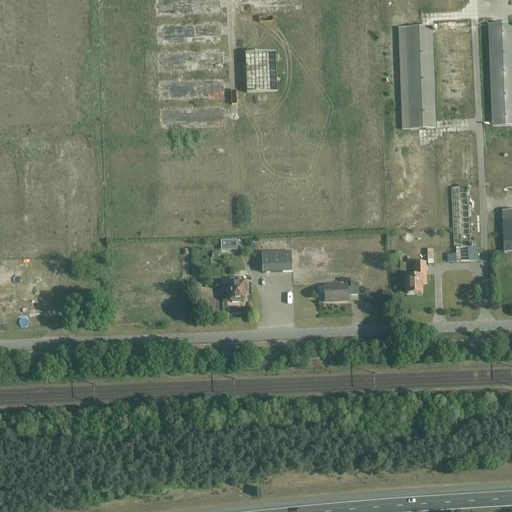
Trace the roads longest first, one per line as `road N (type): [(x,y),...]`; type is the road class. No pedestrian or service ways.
road 1 (unclassified): [(0,347),(511,326)]
road 2 (motorway): [(511,496),(312,511)]
